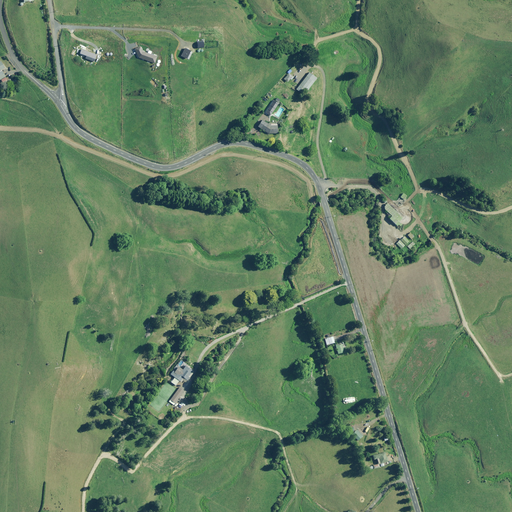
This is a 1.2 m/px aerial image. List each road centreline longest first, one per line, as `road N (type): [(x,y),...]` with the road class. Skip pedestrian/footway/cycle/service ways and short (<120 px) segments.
road 1 (unclassified): [(58,101),(79,132),(156,168),(230,141),(304,163),(318,181),(419,511)]
road 2 (track): [(81,511),(84,488),(127,422),(218,340),(349,282)]
